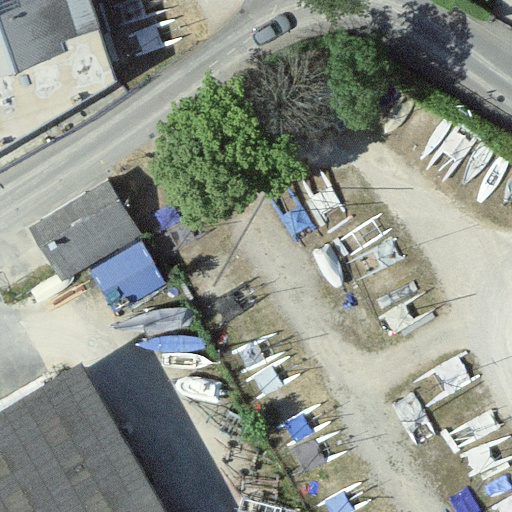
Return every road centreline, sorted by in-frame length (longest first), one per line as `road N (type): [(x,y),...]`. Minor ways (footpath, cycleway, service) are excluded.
road 1 (track): [(0,340),(105,284),(228,511)]
road 2 (residential): [(304,0),(0,204)]
road 3 (residential): [(511,84),(378,0)]
